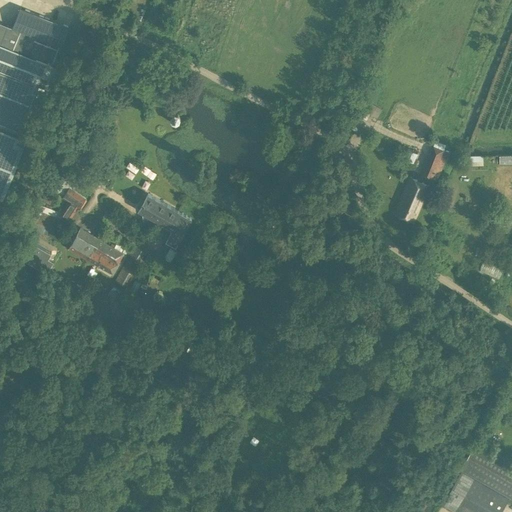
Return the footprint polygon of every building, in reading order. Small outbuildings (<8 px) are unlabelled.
[(12,27),(0,22),(0,196),(4,198),(24,147),(16,143),(19,135),(39,85),(50,89),(53,81),(57,82),(62,69),(59,67),(63,59),(57,56),(68,28),(20,8),(12,27)] [(373,103),(368,111),(378,117),(383,109),(373,103)] [(437,181),(449,151),(433,145),(421,174),(437,181)] [(414,160),(418,152),(410,148),(406,156),(414,160)] [(484,164),(484,154),(473,154),(473,164),(484,164)] [(511,154),(499,155),(500,164),(511,163),(511,154)] [(414,221),(429,185),(411,177),(395,213),(414,221)] [(85,198),(68,187),(62,198),(67,201),(60,212),(70,219),(78,208),(79,208),(85,198)] [(149,215),(144,224),(152,229),(157,220),(163,223),(166,218),(173,222),(179,211),(148,193),(139,210),(149,215)] [(163,223),(159,230),(170,235),(166,241),(176,247),(192,218),(179,211),(173,222),(166,218),(163,223)] [(94,249),(100,239),(80,228),(69,248),(87,258),(93,248),(94,249)] [(59,242),(62,236),(51,230),(48,236),(59,242)] [(124,252),(100,239),(94,249),(93,248),(87,258),(112,273),(124,252)] [(26,259),(48,271),(54,260),(49,258),(52,252),(35,243),(26,259)] [(124,285),(144,250),(135,246),(116,280),(124,285)] [(166,257),(172,260),(177,251),(171,248),(166,257)] [(500,279),(504,270),(485,261),(480,270),(500,279)] [(135,293),(141,283),(135,280),(129,290),(135,293)] [(115,304),(112,309),(124,315),(126,310),(115,304)] [(511,497),(511,460),(477,440),(461,468),(511,497)] [(500,511),(508,498),(474,478),(460,469),(441,502),(457,511),(500,511)]
